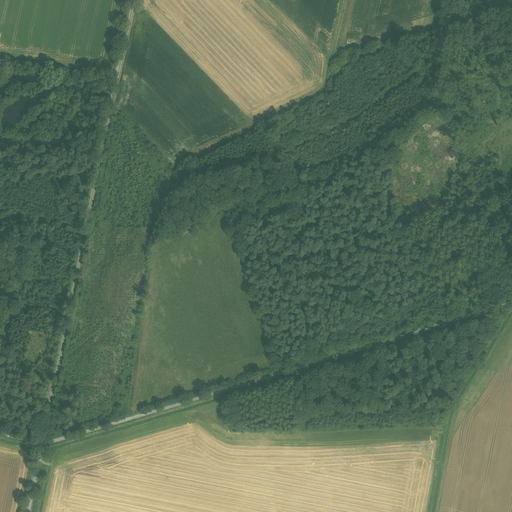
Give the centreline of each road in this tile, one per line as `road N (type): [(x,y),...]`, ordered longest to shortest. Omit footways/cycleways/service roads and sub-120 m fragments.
road 1 (unclassified): [(511,306),(486,305),(38,442)]
road 2 (unclassified): [(38,442),(131,0)]
